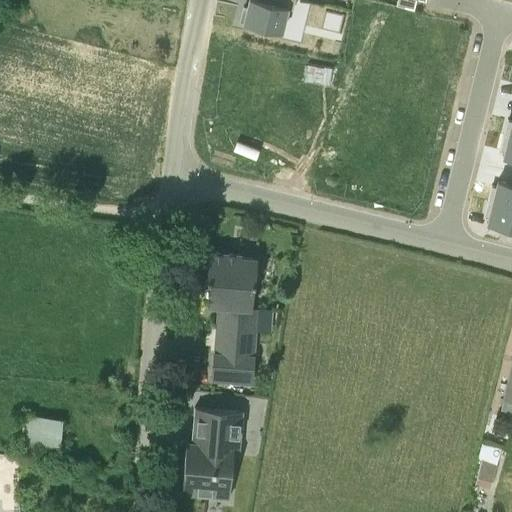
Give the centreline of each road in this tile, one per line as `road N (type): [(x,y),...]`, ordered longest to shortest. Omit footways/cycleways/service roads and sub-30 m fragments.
road 1 (residential): [(139,511),(171,179)]
road 2 (residential): [(443,244),(171,179)]
road 3 (residential): [(443,244),(499,12)]
road 4 (residential): [(171,179),(199,0)]
road 5 (track): [(165,218),(0,195)]
